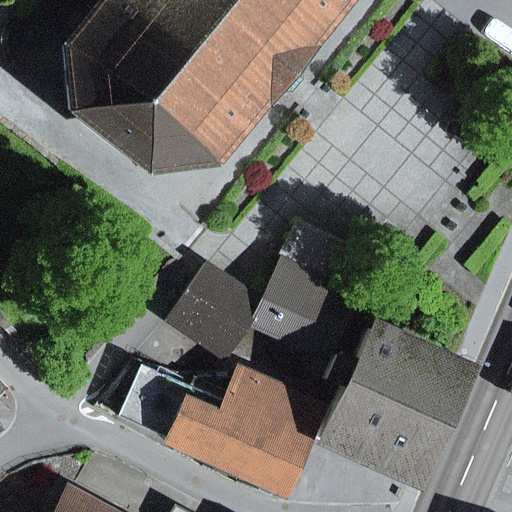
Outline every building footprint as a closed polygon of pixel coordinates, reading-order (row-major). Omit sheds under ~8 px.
[(98,0),(61,47),(68,110),(142,169),(205,161),(333,0),(98,0)] [(281,260),(346,292),(363,257),(297,225),(280,260),(281,260)] [(251,322),(318,353),(347,293),(346,292),(281,260),(260,303),(251,322)] [(166,320),(222,358),(260,303),(204,265),(166,320)] [(323,361),(318,372),(435,428),(459,372),(354,325),(340,356),(350,361),(345,371),(323,361)] [(178,404),(181,405),(188,390),(139,368),(118,416),(163,437),(178,404)] [(214,421),(181,405),(178,404),(163,437),(279,491),(318,405),(237,369),(221,405),(214,421)] [(314,438),(410,482),(435,428),(318,372),(312,385),(334,395),(314,438)] [(214,421),(221,405),(188,390),(181,405),(214,421)] [(96,511),(67,496),(57,511),(96,511)]
